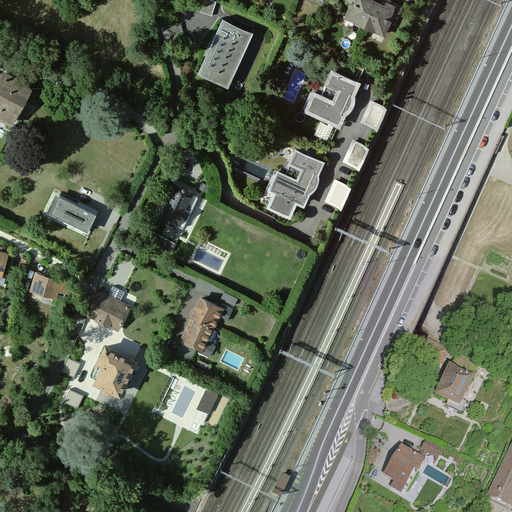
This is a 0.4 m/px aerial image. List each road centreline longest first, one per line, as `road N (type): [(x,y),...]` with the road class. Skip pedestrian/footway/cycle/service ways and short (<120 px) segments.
road 1 (primary): [(511,26),(297,511)]
road 2 (residential): [(338,511),(359,461),(360,402),(511,67)]
road 3 (residential): [(21,439),(174,124),(177,91),(162,0)]
road 4 (residential): [(21,439),(193,511)]
